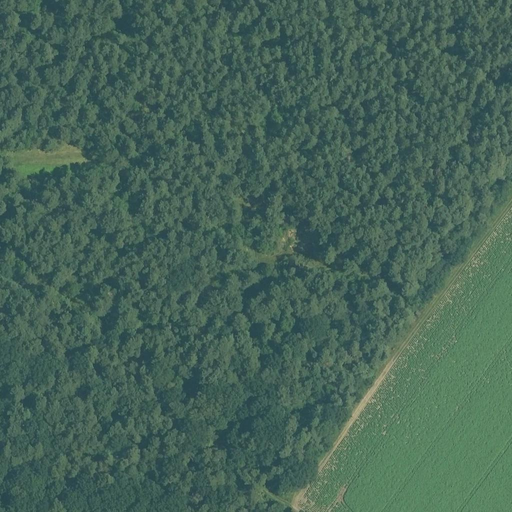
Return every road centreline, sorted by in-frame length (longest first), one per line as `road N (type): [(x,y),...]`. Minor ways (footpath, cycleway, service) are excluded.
road 1 (track): [(280,511),(511,200)]
road 2 (track): [(279,511),(0,245)]
